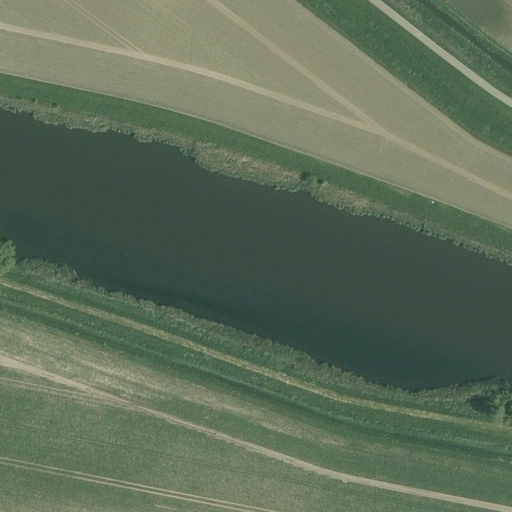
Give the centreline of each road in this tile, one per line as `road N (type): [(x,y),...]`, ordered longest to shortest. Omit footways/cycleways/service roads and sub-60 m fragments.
road 1 (track): [(511,440),(356,407),(0,286)]
road 2 (unclassified): [(511,103),(372,0)]
